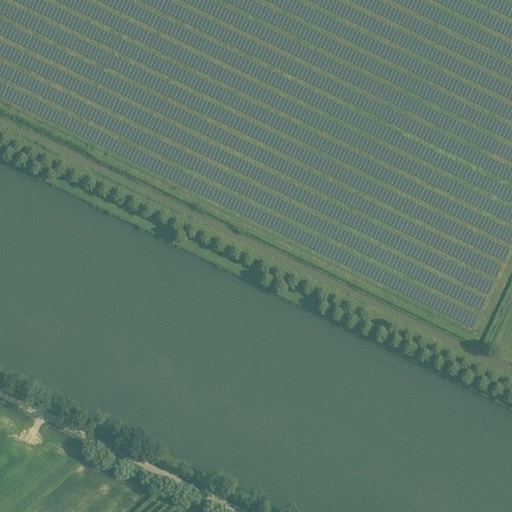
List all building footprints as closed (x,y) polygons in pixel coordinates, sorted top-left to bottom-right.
[(348,183),(373,183),(326,161),(325,163),(318,163),(320,159),(314,156),(314,157),(307,158),(309,159),(296,159),(348,183)] [(375,159),(436,183),(463,183),(396,156),(395,161),(389,159),(375,159)] [(262,183),(289,183),(237,158),(232,158),(231,160),(223,160),(219,159),(216,159),(221,161),(224,161),(222,164),(262,183)] [(179,182),(204,183),(155,159),(151,159),(159,163),(159,165),(156,171),(167,176),(166,176),(179,182)] [(306,183),(332,183),(281,159),(272,159),(255,159),(306,183)] [(331,159),(395,183),(423,183),(359,159),(331,159)] [(181,165),(223,183),(251,183),(197,160),(195,165),(181,165)] [(507,184),(448,161),(448,165),(428,164),(477,183),(507,184)]
